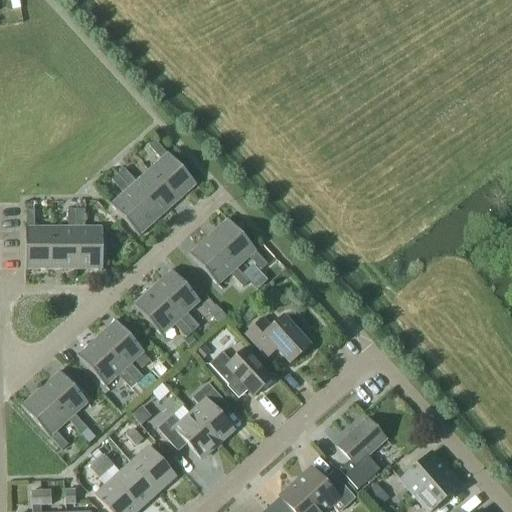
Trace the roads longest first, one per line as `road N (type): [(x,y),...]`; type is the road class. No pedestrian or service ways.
road 1 (residential): [(0,390),(222,193)]
road 2 (residential): [(200,511),(374,356)]
road 3 (residential): [(509,511),(374,356)]
